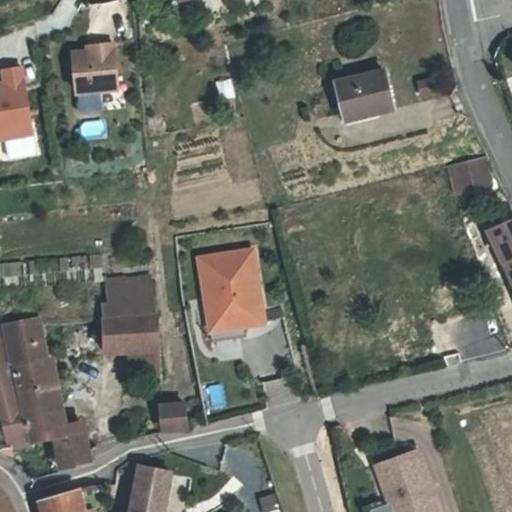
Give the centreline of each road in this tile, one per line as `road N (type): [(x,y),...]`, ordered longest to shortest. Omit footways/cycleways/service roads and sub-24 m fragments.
road 1 (residential): [(286,415),(24,485)]
road 2 (residential): [(511,360),(286,415)]
road 3 (residential): [(458,0),(463,47),(511,162)]
